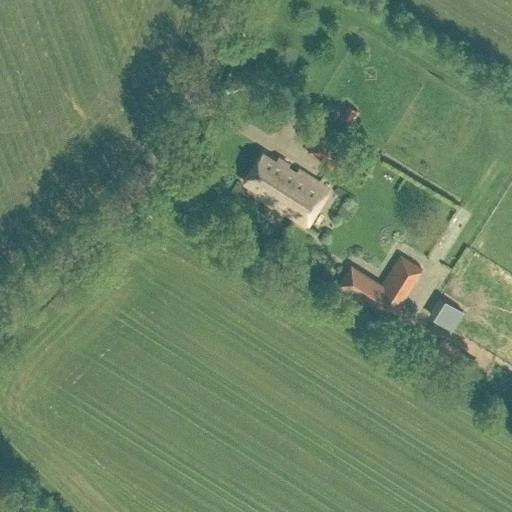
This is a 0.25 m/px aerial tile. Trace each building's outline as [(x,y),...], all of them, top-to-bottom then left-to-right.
[(352,122),(359,111),(347,104),(341,115),(352,122)] [(307,151),(339,171),(352,151),(320,131),(307,151)] [(305,224),(329,188),(297,168),(295,172),(286,167),(288,163),(277,157),(275,160),(261,151),(243,180),(257,188),(255,192),(305,224)] [(387,317),(400,298),(381,286),(369,305),(387,317)] [(444,298),(432,317),(451,329),(463,310),(444,298)] [(462,381),(464,378),(473,364),(438,343),(428,360),(462,381)] [(0,501),(12,490),(0,476),(0,501)]
